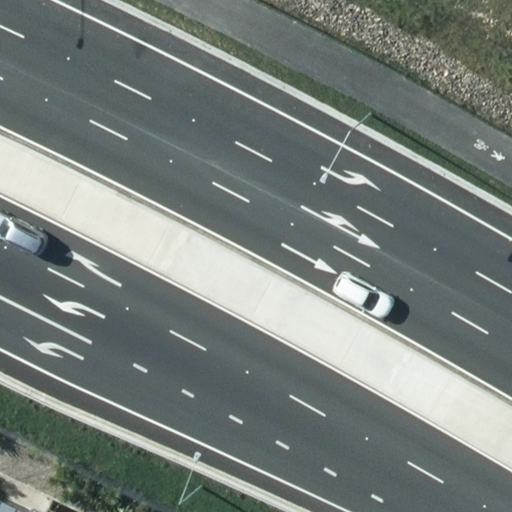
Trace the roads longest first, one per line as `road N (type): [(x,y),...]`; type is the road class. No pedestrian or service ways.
road 1 (primary): [(0,48),(511,316)]
road 2 (primary): [(465,511),(119,311),(0,255)]
